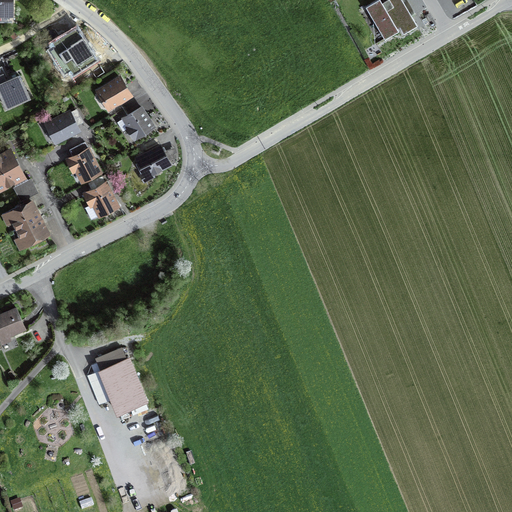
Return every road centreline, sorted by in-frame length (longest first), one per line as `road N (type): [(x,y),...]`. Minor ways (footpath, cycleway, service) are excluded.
road 1 (unclassified): [(193,165),(244,156),(506,0)]
road 2 (residential): [(0,291),(163,208),(184,189),(193,165)]
road 3 (residential): [(193,165),(188,133),(135,57),(69,0)]
